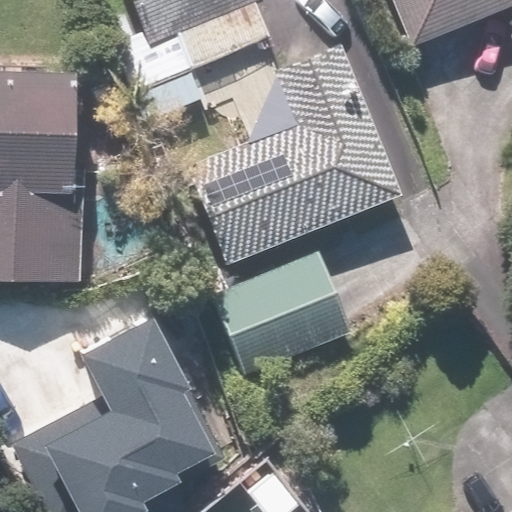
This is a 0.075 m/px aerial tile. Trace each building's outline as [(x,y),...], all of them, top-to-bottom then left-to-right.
[(219,263),(405,190),(347,43),(285,67),(254,0),(142,0),(161,41),(150,46),(178,109),(161,116),(219,263)] [(397,0),(416,41),(508,0),(397,0)] [(511,16),(502,25),(511,35),(511,16)] [(78,63),(0,61),(0,274),(82,277),(84,174),(76,174),(78,63)] [(350,330),(314,246),(210,291),(246,375),(350,330)] [(7,427),(51,511),(157,511),(175,503),(166,485),(222,456),(144,310),(72,349),(90,383),(7,427)]
